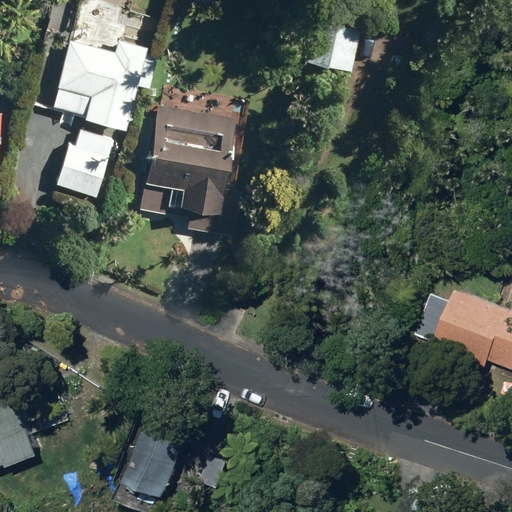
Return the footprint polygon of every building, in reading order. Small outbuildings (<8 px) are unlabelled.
[(303,67),(344,80),(359,31),(319,18),(303,67)] [(80,123),(122,133),(142,47),(113,40),(109,54),(63,43),(47,110),(81,118),(80,123)] [(242,96),(231,80),(215,89),(225,106),(242,96)] [(0,150),(6,151),(9,104),(0,103),(0,150)] [(185,229),(231,237),(238,192),(225,190),(237,121),(157,107),(139,210),(187,218),(185,229)] [(486,366),(511,376),(511,317),(455,296),(450,308),(427,299),(411,341),(434,350),(433,353),(483,373),(486,366)] [(29,395),(0,407),(0,464),(15,459),(22,479),(54,467),(47,450),(51,448),(29,395)] [(113,402),(108,401),(105,402),(102,402),(98,404),(96,406),(93,408),(91,411),(89,414),(88,417),(88,421),(88,424),(89,427),(90,430),(92,433),(94,436),(97,438),(100,440),(103,441),(107,441),(110,441),(113,441),(117,439),(120,438),(122,435),(124,433),(126,430),(127,427),(128,423),(128,420),(127,416),(126,413),(124,410),(122,407),(120,405),(117,403),(113,402)] [(141,475),(180,487),(195,436),(156,424),(141,475)]
